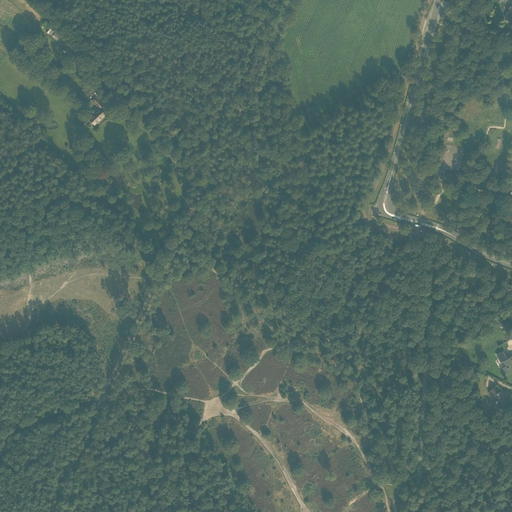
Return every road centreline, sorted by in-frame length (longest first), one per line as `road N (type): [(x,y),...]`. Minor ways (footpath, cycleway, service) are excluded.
road 1 (track): [(146,511),(200,421),(275,398),(304,402),(351,435),(375,476)]
road 2 (unclassified): [(204,179),(291,0)]
road 3 (secondary): [(388,183),(438,0)]
road 4 (track): [(192,261),(312,330)]
road 5 (track): [(107,395),(165,270)]
road 6 (track): [(185,511),(112,400)]
road 7 (track): [(51,511),(107,395)]
road 8 (track): [(230,410),(277,457),(305,511)]
